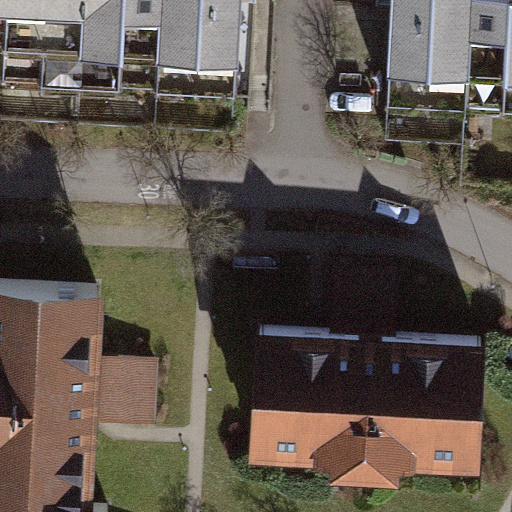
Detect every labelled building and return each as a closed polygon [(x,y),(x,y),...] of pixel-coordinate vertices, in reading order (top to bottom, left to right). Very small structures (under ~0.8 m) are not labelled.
[(145,0),(96,0),(94,37),(144,39),(145,0)] [(217,0),(145,0),(146,1),(172,3),(170,56),(215,58),(217,0)] [(255,60),(257,0),(217,0),(215,58),(255,60)] [(406,0),(402,97),(488,101),(492,17),(493,0),(406,0)] [(511,0),(493,0),(492,17),(511,17),(511,0)] [(107,266),(0,260),(0,491),(46,495),(47,481),(92,484),(96,410),(108,410),(154,413),(157,353),(102,350),(107,266)] [(330,314),(248,310),(240,441),(319,445),(318,455),(388,458),(389,448),(472,453),(479,323),(396,319),(399,265),(333,262),(330,309),(330,314)] [(0,511),(118,511),(120,486),(92,484),(47,481),(46,495),(0,491),(0,511)]
